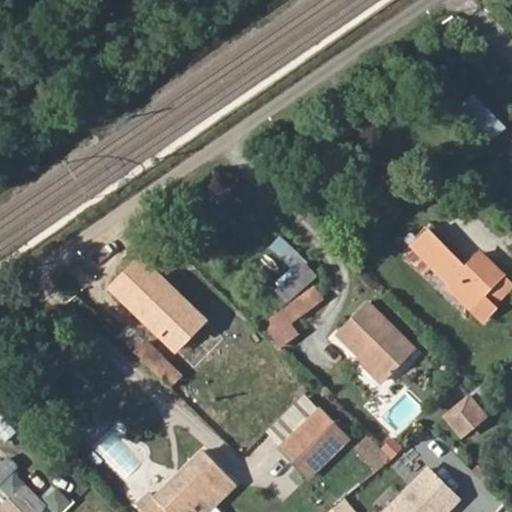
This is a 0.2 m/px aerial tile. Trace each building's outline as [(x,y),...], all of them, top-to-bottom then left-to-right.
[(451,112),(485,146),(505,126),(471,92),(451,112)] [(428,231),(427,229),(417,240),(411,245),(450,282),(447,285),(480,317),(491,305),(489,303),(481,295),(501,274),(479,252),(469,263),(465,266),(440,242),(443,239),(431,227),(428,231)] [(411,245),(417,240),(408,231),(402,237),(411,245)] [(469,263),(443,239),(440,242),(465,266),(469,263)] [(208,321),(139,255),(108,287),(177,354),(208,321)] [(291,324),(327,293),(295,256),(269,279),(288,300),(257,327),(276,350),(297,332),(291,324)] [(510,282),(501,274),(481,295),(489,303),(510,282)] [(336,330),(390,377),(418,346),(366,299),(336,330)] [(141,348),(179,381),(182,379),(146,343),(141,348)] [(172,388),(179,381),(141,348),(136,353),(172,388)] [(447,412),(463,432),(486,413),(471,394),(447,412)] [(305,473),(344,436),(316,407),(276,444),(305,473)] [(0,438),(3,442),(14,431),(0,416),(0,438)] [(206,511),(235,483),(203,450),(176,477),(180,481),(172,490),(168,486),(155,498),(151,494),(138,507),(143,511),(206,511)] [(450,511),(462,500),(429,466),(382,511),(450,511)] [(176,477),(168,486),(172,490),(180,481),(176,477)] [(0,511),(36,511),(44,505),(25,487),(0,511)]
